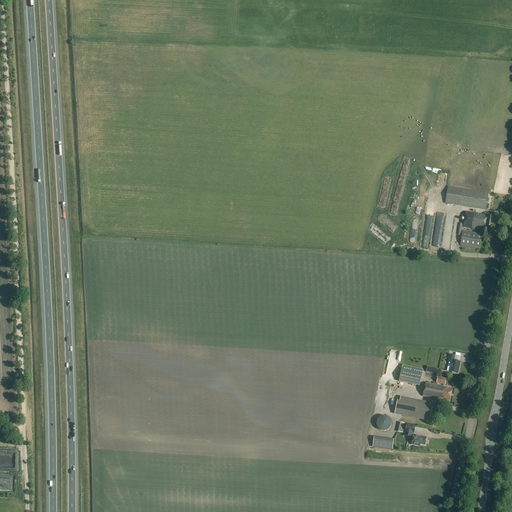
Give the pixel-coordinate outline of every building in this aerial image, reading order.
[(490,200),(491,196),(488,195),(488,193),(448,186),(445,204),(486,210),(487,200),(490,200)] [(485,215),(466,212),(463,227),(483,230),(484,226),(492,227),(493,217),(488,216),(488,214),(485,214),(485,215)] [(480,249),(482,234),(462,231),(460,246),(480,249)] [(458,373),(460,362),(454,361),(455,356),(449,355),(448,362),(452,363),(450,372),(458,373)] [(420,386),(423,370),(403,365),(399,382),(420,386)] [(436,368),(427,366),(426,372),(435,374),(436,368)] [(445,387),(447,379),(438,377),(437,383),(444,385),(443,386),(426,383),(423,397),(442,401),(442,399),(450,400),(452,390),(448,389),(448,388),(445,387)] [(430,403),(404,398),(404,402),(397,401),(395,412),(429,419),(432,408),(430,408),(430,403)] [(378,429),(382,431),(386,431),(390,429),(391,425),(391,421),(388,417),(384,416),(380,417),(377,421),(377,425),(378,429)] [(406,424),(404,436),(412,438),(413,433),(414,433),(416,426),(406,424)] [(393,449),(395,438),(374,435),(373,446),(393,449)] [(425,445),(427,438),(414,435),(412,445),(420,447),(420,444),(425,445)] [(0,489),(15,491),(16,477),(1,476),(0,480),(0,479),(0,483),(1,483),(1,486),(0,485),(0,489)]
